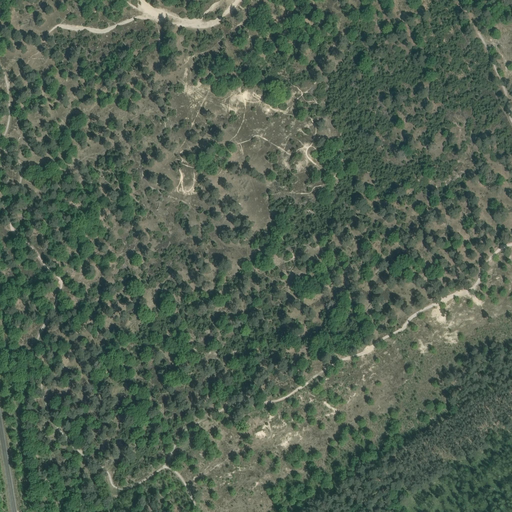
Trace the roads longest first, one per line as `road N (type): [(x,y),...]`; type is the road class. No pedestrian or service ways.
road 1 (track): [(166,464),(117,488),(50,416),(36,350),(62,286),(13,230),(20,169),(2,144),(9,111),(0,63)]
road 2 (track): [(511,243),(491,256),(475,286),(420,312),(365,352),(274,402),(236,403),(185,430),(166,464)]
road 3 (track): [(511,114),(461,0)]
